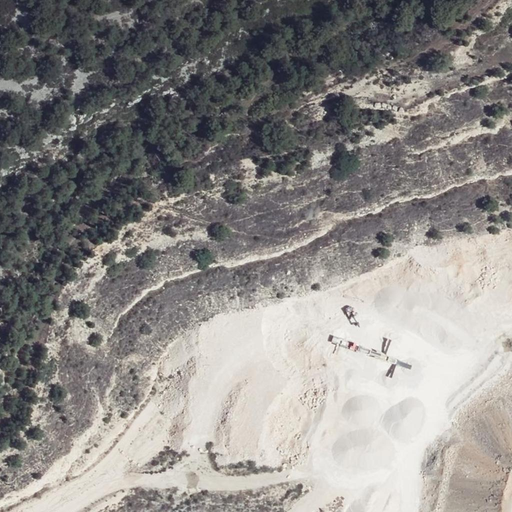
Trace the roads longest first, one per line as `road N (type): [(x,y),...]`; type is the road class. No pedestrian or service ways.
road 1 (track): [(44,511),(122,482),(245,483),(292,473),(412,482)]
road 2 (track): [(409,511),(414,461),(435,423),(431,371),(419,351),(344,308)]
